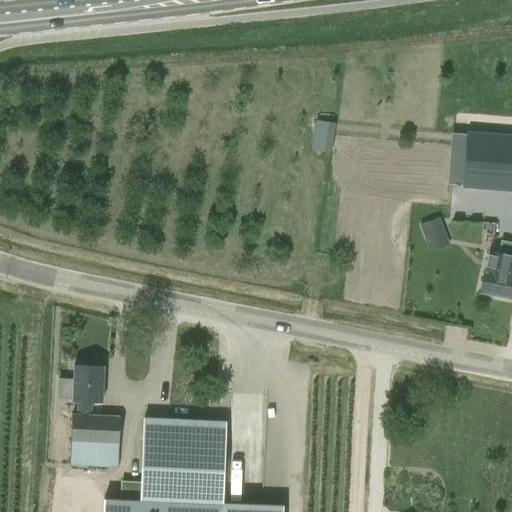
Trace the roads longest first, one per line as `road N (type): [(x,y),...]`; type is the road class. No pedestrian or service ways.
road 1 (unclassified): [(511,368),(0,263)]
road 2 (primary): [(0,21),(192,0)]
